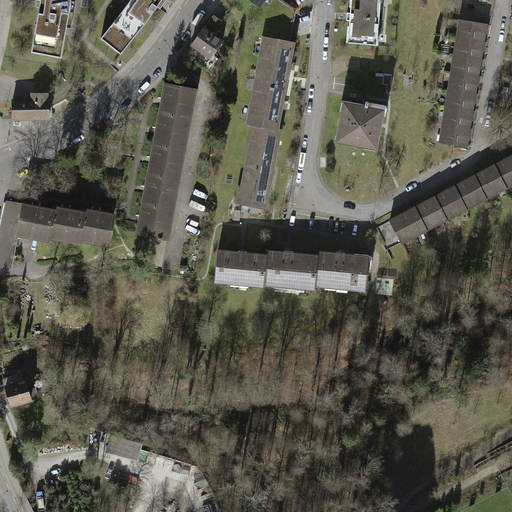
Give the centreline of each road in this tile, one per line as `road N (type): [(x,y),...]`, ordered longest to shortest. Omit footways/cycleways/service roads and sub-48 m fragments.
road 1 (residential): [(321,0),(306,182),(316,200),(368,212),(462,167),(482,146)]
road 2 (tertiary): [(199,0),(108,107),(0,164)]
road 3 (residential): [(482,146),(500,0)]
